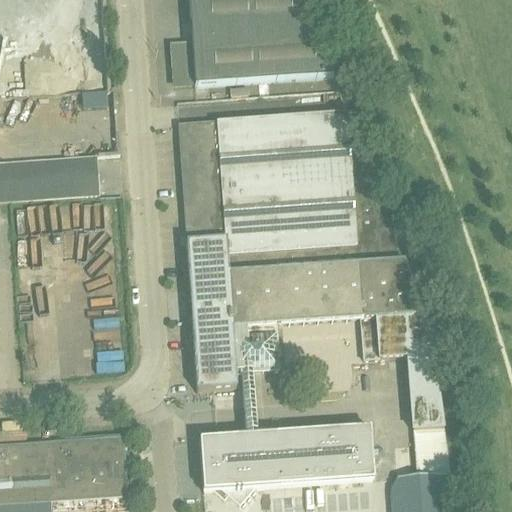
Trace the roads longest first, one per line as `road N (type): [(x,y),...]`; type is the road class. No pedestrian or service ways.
road 1 (unclassified): [(148,391),(155,379),(130,0)]
road 2 (unclassified): [(0,412),(136,402),(148,391)]
road 3 (unclassified): [(148,391),(159,418),(167,511)]
